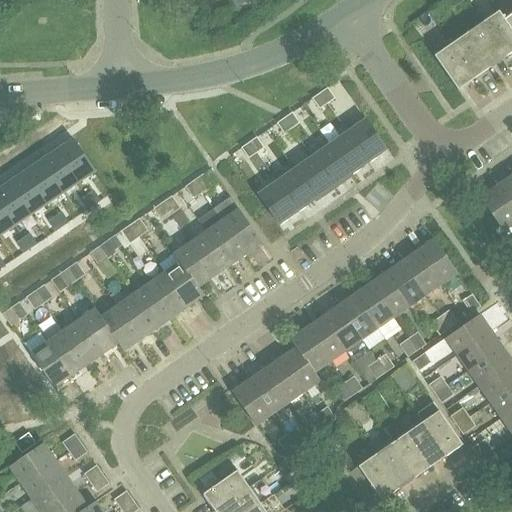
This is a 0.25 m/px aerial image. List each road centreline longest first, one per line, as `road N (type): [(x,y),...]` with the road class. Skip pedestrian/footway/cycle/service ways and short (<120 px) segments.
road 1 (residential): [(163,511),(123,448),(129,411),(359,244),(442,156)]
road 2 (residential): [(119,85),(226,71),(289,49),(346,16)]
road 3 (residential): [(442,156),(346,16)]
